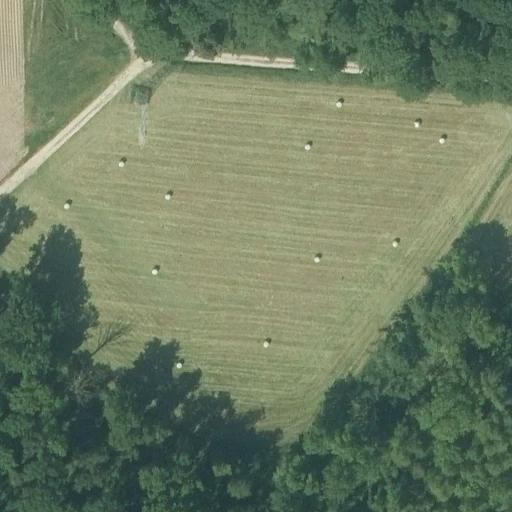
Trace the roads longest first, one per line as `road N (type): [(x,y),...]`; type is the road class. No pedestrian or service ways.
road 1 (track): [(142,60),(176,55),(511,79)]
road 2 (track): [(0,194),(142,60)]
